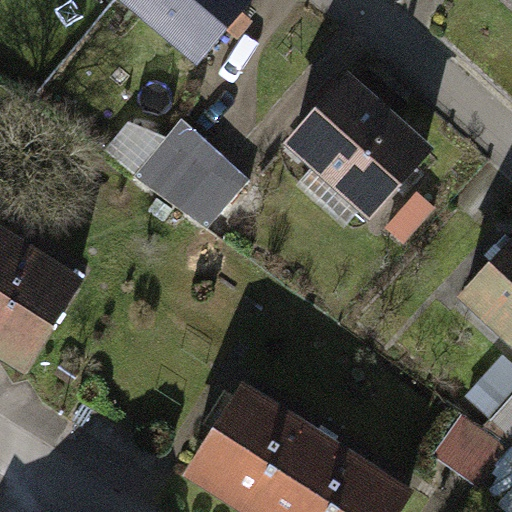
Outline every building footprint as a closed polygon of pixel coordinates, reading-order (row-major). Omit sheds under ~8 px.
[(125,0),(202,68),(262,1),(261,0),(125,0)] [(440,153),(347,78),(290,148),(383,224),(440,153)] [(193,119),(145,170),(212,232),(260,181),(193,119)] [(87,284),(0,228),(0,341),(36,364),(87,284)] [(511,248),(469,296),(511,334),(511,248)] [(511,354),(511,353),(470,390),(511,435),(511,354)] [(399,511),(414,489),(245,382),(188,471),(253,511),(399,511)]
